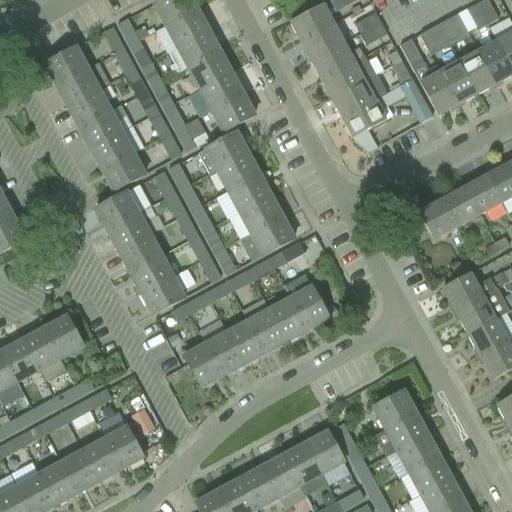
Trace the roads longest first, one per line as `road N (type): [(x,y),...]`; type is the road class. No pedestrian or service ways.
road 1 (residential): [(188,459),(277,385),(403,322)]
road 2 (residential): [(348,207),(236,0)]
road 3 (residential): [(509,511),(403,322)]
road 4 (residential): [(188,459),(84,274)]
road 5 (residential): [(348,207),(511,120)]
road 6 (residential): [(84,274),(0,124)]
road 7 (residential): [(403,322),(348,207)]
